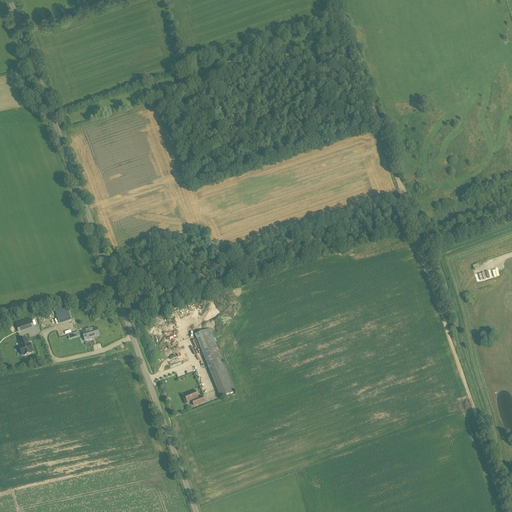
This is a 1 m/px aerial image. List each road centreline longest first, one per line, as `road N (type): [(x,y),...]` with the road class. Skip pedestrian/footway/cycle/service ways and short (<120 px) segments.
road 1 (tertiary): [(196,511),(10,0)]
road 2 (track): [(337,0),(509,511)]
